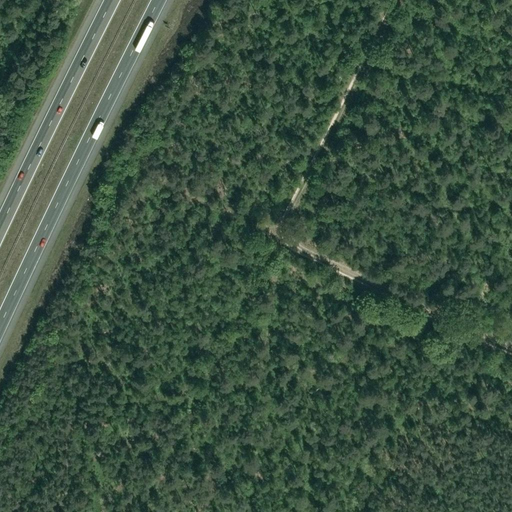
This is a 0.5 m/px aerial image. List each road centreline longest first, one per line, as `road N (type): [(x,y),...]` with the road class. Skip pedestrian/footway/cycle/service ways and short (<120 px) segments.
road 1 (track): [(511,347),(287,234),(289,214),(398,0)]
road 2 (motorway): [(0,324),(158,0)]
road 3 (motorway): [(111,0),(0,228)]
